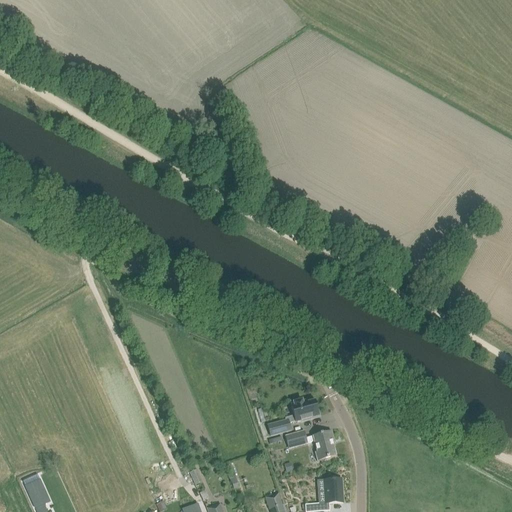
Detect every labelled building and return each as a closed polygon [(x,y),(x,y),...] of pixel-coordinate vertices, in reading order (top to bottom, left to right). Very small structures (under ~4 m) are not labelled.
[(310,419),(319,416),(315,401),(307,404),(306,401),(303,402),(302,401),(294,403),(294,405),(291,405),(294,416),(285,419),(286,421),(268,426),(271,437),(291,431),(289,424),(296,422),(296,423),(310,419)] [(306,439),(304,432),(285,437),(288,449),(308,444),(308,443),(314,442),(317,452),(315,453),(318,461),(317,461),(317,462),(336,457),(332,441),(333,441),(334,441),(331,431),(330,431),(330,432),(314,436),(314,437),(306,439)] [(305,505),(305,511),(327,511),(329,511),(329,505),(343,504),(341,480),(324,481),(325,504),(305,505)] [(50,503),(40,481),(25,488),(35,510),(44,506),(50,503)] [(284,511),(278,494),(266,498),(270,511),(284,511)] [(161,511),(167,510),(163,502),(156,505),(159,511),(161,511)] [(194,511),(190,511),(201,511),(199,503),(192,506),(194,511)]
